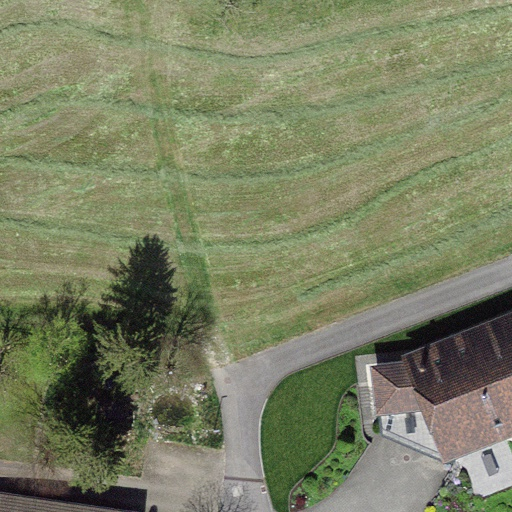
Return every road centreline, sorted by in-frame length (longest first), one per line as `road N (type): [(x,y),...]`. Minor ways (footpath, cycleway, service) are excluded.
road 1 (track): [(216,341),(133,0)]
road 2 (track): [(246,416),(216,341),(0,319)]
